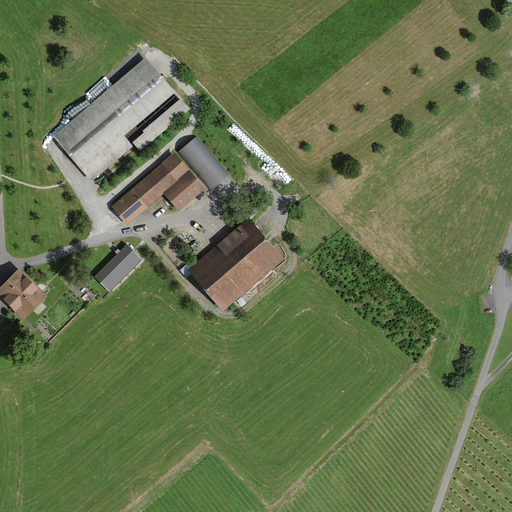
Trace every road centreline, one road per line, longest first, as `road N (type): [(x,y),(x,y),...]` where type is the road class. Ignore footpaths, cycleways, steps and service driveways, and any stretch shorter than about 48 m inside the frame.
road 1 (unclassified): [(0,274),(119,233),(213,213),(263,190),(282,204)]
road 2 (unclassified): [(435,511),(502,313)]
